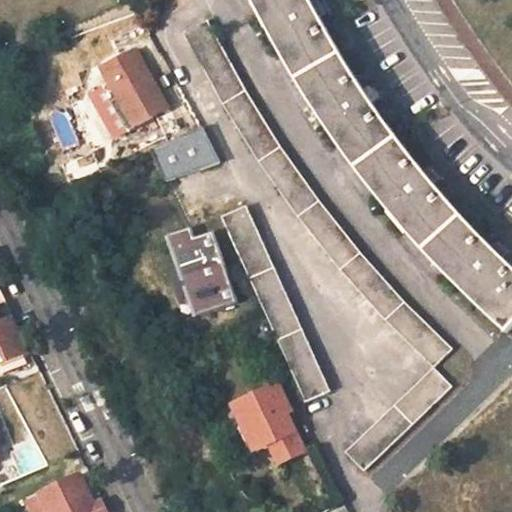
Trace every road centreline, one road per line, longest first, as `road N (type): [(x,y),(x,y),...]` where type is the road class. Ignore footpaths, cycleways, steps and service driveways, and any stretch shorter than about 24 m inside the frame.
road 1 (residential): [(213,0),(179,18),(176,39),(351,396),(327,433),(363,505)]
road 2 (residential): [(213,0),(252,71),(318,161),(504,371)]
road 3 (residential): [(145,511),(0,212)]
road 4 (residential): [(504,371),(363,505)]
road 5 (residential): [(511,146),(458,102),(388,0)]
